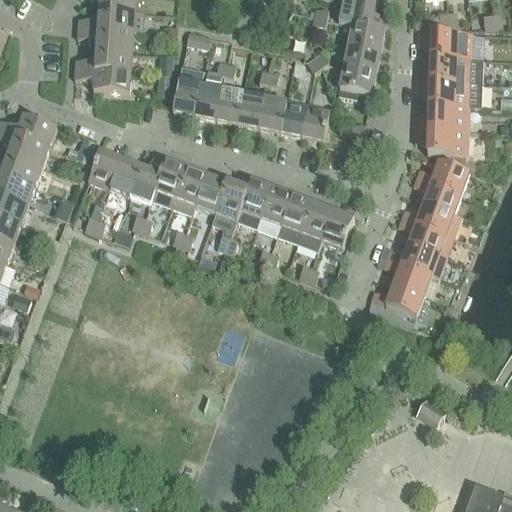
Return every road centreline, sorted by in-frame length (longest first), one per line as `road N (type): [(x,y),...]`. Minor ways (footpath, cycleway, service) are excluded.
road 1 (residential): [(390,210),(48,115),(28,90)]
road 2 (residential): [(390,210),(400,0)]
